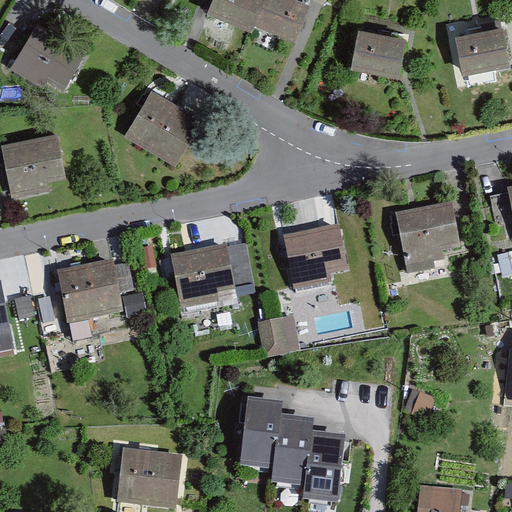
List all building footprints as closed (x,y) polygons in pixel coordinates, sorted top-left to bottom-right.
[(255,32),(259,25),(269,0),(220,0),(214,15),(255,32)] [(302,0),(269,0),(259,25),(304,44),(320,7),(302,0)] [(511,65),(511,62),(504,24),(456,34),(464,74),(511,65)] [(59,88),(79,54),(37,30),(17,64),(59,88)] [(416,40),(367,31),(359,73),(408,82),(416,40)] [(177,160),(197,125),(154,101),(135,135),(177,160)] [(69,186),(60,141),(10,151),(18,195),(69,186)] [(463,252),(453,206),(399,217),(408,263),(411,277),(437,271),(436,263),(447,261),(446,255),(463,252)] [(351,271),(342,227),(287,238),(298,291),(338,283),(336,274),(351,271)] [(250,245),(232,249),(240,291),(258,288),(250,245)] [(240,291),(232,249),(176,258),(185,309),(241,300),(240,291)] [(127,312),(117,265),(65,276),(75,323),(127,312)] [(0,342),(13,340),(4,293),(0,293),(0,342)] [(287,321),(262,325),(267,360),(292,357),(287,321)] [(279,474),(286,422),(288,408),(255,404),(246,470),(279,474)] [(277,490),(308,494),(316,439),(318,426),(286,422),(279,474),(277,490)] [(316,439),(308,494),(306,510),(321,511),(338,511),(348,444),(316,439)] [(172,511),(179,511),(187,461),(131,453),(123,505),(172,511)] [(464,511),(466,494),(423,490),(420,511),(464,511)]
